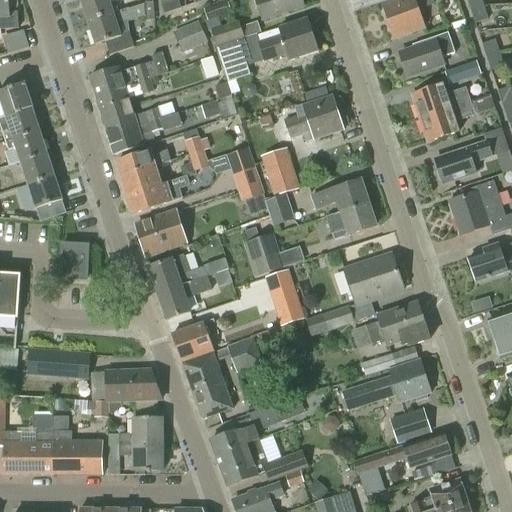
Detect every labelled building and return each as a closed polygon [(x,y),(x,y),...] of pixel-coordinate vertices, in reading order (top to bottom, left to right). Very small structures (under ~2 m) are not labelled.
[(9,0),(0,0),(0,20),(1,20),(1,31),(19,30),(17,11),(10,11),(9,0)] [(83,0),(81,1),(88,24),(136,8),(113,15),(109,3),(119,0),(83,0)] [(165,15),(182,9),(179,0),(178,0),(161,0),(162,6),(165,15)] [(304,9),(301,0),(255,0),(263,23),(304,9)] [(420,16),(425,14),(423,10),(435,6),(432,0),(401,0),(383,7),(395,40),(425,29),(420,16)] [(467,0),(471,12),(484,8),(481,0),(467,0)] [(136,8),(88,24),(96,47),(106,44),(110,56),(134,49),(130,36),(120,39),(116,26),(145,17),(145,22),(154,21),(153,3),(144,4),(144,5),(136,8)] [(228,3),(204,11),(208,21),(205,22),(209,33),(211,32),(217,48),(238,41),(244,40),(240,28),(238,23),(221,29),(218,19),(231,14),(228,3)] [(484,8),(471,12),(475,25),(488,21),(484,8)] [(257,38),(256,38),(264,62),(264,64),(289,55),(291,62),(317,54),(306,21),(280,30),(257,38)] [(182,55),(183,54),(185,57),(194,53),(193,50),(208,44),(198,22),(173,33),(182,55)] [(2,38),(8,55),(30,49),(24,32),(2,38)] [(412,47),(414,50),(400,55),(408,78),(444,65),(442,58),(455,54),(448,34),(412,47)] [(238,41),(217,48),(228,83),(237,80),(250,76),(247,68),(238,41)] [(482,46),(486,58),(497,55),(500,54),(495,41),(482,46)] [(89,79),(96,99),(150,82),(150,79),(168,73),(162,53),(150,57),(152,63),(121,73),(119,69),(89,79)] [(497,55),(486,58),(491,72),(504,67),(500,54),(497,55)] [(217,57),(206,60),(212,78),(222,74),(217,57)] [(444,73),(449,86),(481,75),(476,62),(444,73)] [(96,99),(102,118),(132,108),(129,101),(154,93),(150,82),(96,99)] [(0,120),(32,110),(33,109),(28,95),(31,94),(29,86),(26,87),(25,85),(0,93),(0,104),(1,104),(5,118),(0,119),(0,120)] [(211,104),(211,105),(232,99),(231,97),(229,98),(225,85),(215,88),(219,101),(211,104)] [(414,106),(419,120),(470,103),(466,89),(447,96),(444,86),(414,96),(417,105),(414,106)] [(498,92),(502,105),(511,102),(511,90),(511,88),(498,92)] [(494,110),(490,96),(472,101),(476,115),(494,110)] [(232,99),(211,105),(214,117),(221,115),(223,120),(237,116),(232,99)] [(316,142),(344,132),(333,99),(296,111),(298,117),(283,122),(292,148),(316,140),(316,142)] [(511,102),(502,105),(511,131),(511,130),(511,102)] [(470,103),(419,120),(424,134),(426,134),(429,143),(460,133),(456,123),(475,116),(470,103)] [(102,118),(108,137),(162,119),(158,110),(135,117),(132,108),(102,118)] [(6,143),(6,144),(40,132),(32,110),(0,120),(0,125),(1,129),(9,126),(14,141),(6,143)] [(162,119),(108,137),(114,156),(155,143),(154,139),(159,137),(158,132),(165,130),(162,119)] [(438,174),(441,181),(443,183),(444,186),(477,175),(473,164),(492,157),(509,151),(502,129),(484,136),(487,145),(436,162),(440,171),(438,174)] [(182,136),(189,157),(191,157),(204,153),(204,152),(210,150),(207,140),(200,142),(197,131),(182,136)] [(16,149),(21,162),(47,153),(43,141),(46,140),(43,132),(40,133),(40,132),(6,144),(8,152),(16,149)] [(226,157),(233,177),(234,176),(255,169),(248,149),(226,157)] [(21,162),(28,185),(54,176),(47,153),(21,162)] [(117,164),(121,179),(171,163),(168,153),(153,158),(151,153),(117,164)] [(209,168),(204,153),(191,157),(196,172),(209,168)] [(288,155),(256,165),(268,199),(299,189),(288,155)] [(191,157),(189,157),(191,165),(180,168),(183,180),(195,176),(194,172),(196,172),(191,157)] [(121,179),(127,197),(162,187),(156,169),(172,164),(171,163),(121,179)] [(234,176),(233,177),(242,203),(264,195),(255,169),(234,176)] [(54,176),(28,185),(36,209),(62,201),(54,176)] [(162,187),(127,197),(133,216),(182,200),(179,190),(190,187),(188,180),(162,188),(162,187)] [(340,204),(343,213),(369,205),(362,183),(313,199),(317,212),(340,204)] [(510,232),(511,231),(511,215),(506,218),(494,183),(461,193),(463,199),(450,203),(461,237),(490,228),(493,237),(510,232)] [(265,203),(273,228),(295,221),(286,196),(265,203)] [(369,205),(343,213),(343,214),(327,219),(334,242),(376,228),(369,205)] [(136,226),(146,256),(187,242),(178,212),(136,226)] [(511,231),(510,232),(511,237),(511,244),(510,245),(511,255),(503,258),(500,246),(485,251),(486,254),(469,260),(478,284),(509,274),(511,273),(511,231)] [(288,268),(283,254),(280,255),(273,236),(244,246),(255,279),(288,268)] [(305,246),(285,252),(289,267),(309,261),(305,246)] [(63,247),(61,280),(87,281),(89,248),(63,247)] [(150,267),(159,293),(198,281),(207,278),(204,269),(189,274),(183,256),(150,267)] [(345,272),(357,308),(403,293),(391,257),(345,272)] [(217,289),(232,284),(228,271),(212,276),(217,289)] [(288,271),(266,278),(282,328),(304,321),(288,271)] [(13,339),(12,343),(14,343),(20,280),(0,278),(0,332),(5,338),(13,339)] [(198,281),(159,293),(168,320),(191,313),(186,300),(211,291),(207,278),(198,281)] [(476,302),(480,313),(497,307),(494,296),(476,302)] [(412,344),(413,347),(430,342),(418,304),(379,317),(381,323),(367,327),(373,346),(387,341),(389,348),(403,343),(405,347),(412,344)] [(311,339),(326,334),(355,324),(349,307),(320,317),(306,322),(311,339)] [(494,334),(497,341),(511,336),(511,314),(490,322),(491,324),(489,327),(491,331),(494,334)] [(213,321),(204,324),(174,334),(183,363),(214,353),(209,339),(218,336),(213,321)] [(511,336),(497,341),(500,350),(497,354),(499,360),(503,359),(503,361),(511,358),(511,336)] [(254,368),(255,370),(264,367),(254,338),(227,348),(237,374),(254,368)] [(362,365),(365,377),(417,361),(414,349),(362,365)] [(90,357),(29,352),(28,375),(89,380),(90,357)] [(214,355),(185,365),(194,391),(203,420),(233,410),(223,381),(217,363),(214,355)] [(390,372),(392,377),(369,385),(343,393),(349,413),(375,405),(398,397),(400,401),(430,391),(421,362),(390,372)] [(264,367),(255,370),(259,380),(268,377),(264,367)] [(106,374),(107,401),(162,401),(151,372),(106,374)] [(251,399),(255,412),(273,406),(268,393),(251,399)] [(108,436),(108,446),(166,446),(166,434),(162,431),(162,420),(157,420),(157,402),(162,402),(162,401),(107,401),(108,404),(135,403),(135,420),(133,420),(133,439),(130,439),(130,436),(108,436)] [(211,442),(216,456),(244,446),(246,444),(258,440),(256,433),(290,420),(284,404),(273,407),(273,406),(255,412),(256,413),(249,416),(251,420),(235,426),(237,432),(211,442)] [(431,434),(423,410),(390,421),(397,445),(431,434)] [(4,450),(3,475),(53,476),(54,434),(53,419),(35,419),(35,429),(35,434),(35,444),(24,444),(24,434),(17,434),(5,433),(4,433),(4,450)] [(54,434),(53,476),(102,476),(103,444),(72,443),(72,434),(54,434)] [(357,476),(358,475),(361,485),(366,486),(375,483),(379,476),(377,469),(408,459),(412,470),(452,457),(445,434),(354,464),(357,476)] [(278,436),(266,439),(272,461),(284,457),(278,436)] [(244,446),(216,456),(228,488),(258,477),(255,467),(260,465),(256,456),(263,453),(258,440),(246,444),(244,446)] [(166,446),(108,446),(108,477),(120,477),(120,457),(130,457),(130,455),(133,455),(134,475),(162,475),(162,463),(166,460),(166,446)] [(263,466),(269,483),(298,472),(300,472),(308,469),(301,452),(263,466)] [(298,472),(269,483),(285,478),(289,489),(304,484),(300,472),(298,472)] [(409,506),(410,511),(433,511),(469,500),(467,493),(463,492),(460,483),(431,492),(433,498),(409,506)] [(280,485),(233,501),(236,511),(273,511),(271,503),(284,498),(280,485)] [(350,494),(331,499),(334,510),(353,504),(350,494)] [(469,500),(433,511),(469,511),(470,511),(472,508),(469,500)]
